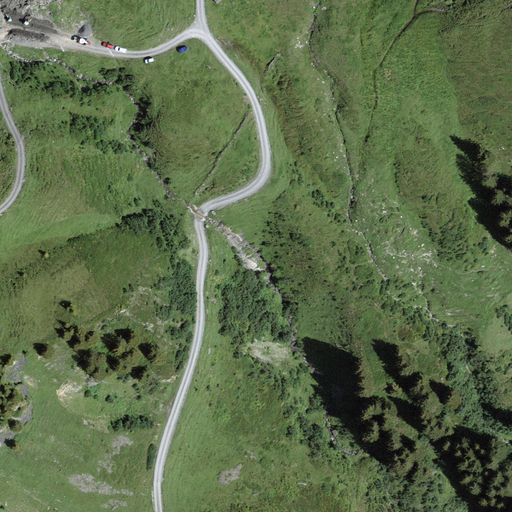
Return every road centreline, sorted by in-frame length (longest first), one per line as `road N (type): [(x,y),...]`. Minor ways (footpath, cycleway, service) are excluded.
road 1 (unclassified): [(0,36),(16,32),(134,54),(199,33),(252,95),(265,171),(251,188),(200,215),(199,329),(157,474),(159,511)]
road 2 (unclassified): [(0,209),(17,187),(21,163),(0,89)]
